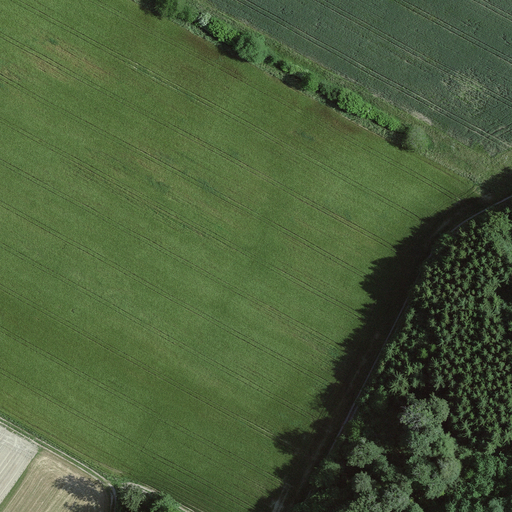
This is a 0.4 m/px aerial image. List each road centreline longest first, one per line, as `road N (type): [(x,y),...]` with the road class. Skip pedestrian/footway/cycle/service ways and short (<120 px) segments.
road 1 (track): [(511,202),(433,252),(302,511)]
road 2 (track): [(111,511),(109,486),(0,419)]
